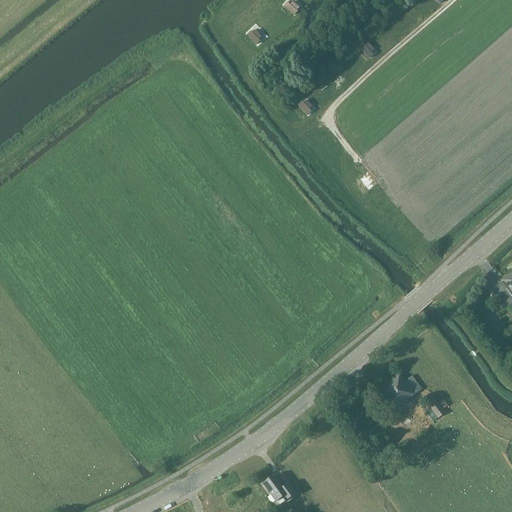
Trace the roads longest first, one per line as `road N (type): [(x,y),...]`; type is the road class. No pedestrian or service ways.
road 1 (tertiary): [(140,511),(255,442),(511,220)]
road 2 (track): [(452,0),(327,113),(361,162)]
